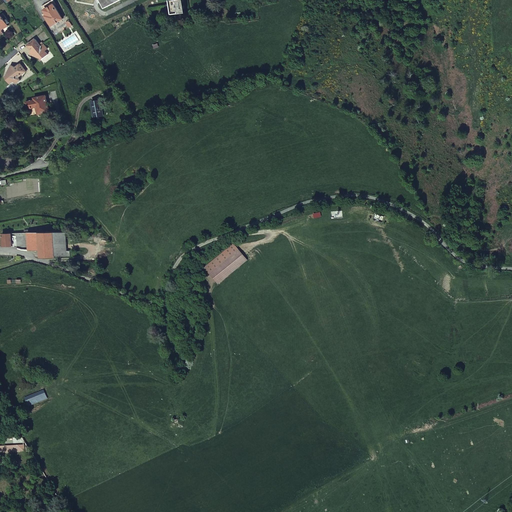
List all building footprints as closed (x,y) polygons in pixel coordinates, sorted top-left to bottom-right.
[(52,0),(42,6),(47,14),(45,15),(51,25),(62,18),(54,4),(55,3),(53,0),(52,0)] [(100,0),(104,8),(120,0),(100,0)] [(170,0),(172,13),(185,12),(183,0),(170,0)] [(0,10),(0,34),(5,32),(3,28),(5,27),(5,26),(6,26),(11,24),(9,22),(12,20),(6,11),(2,14),(0,10)] [(36,39),(28,45),(32,50),(31,54),(35,56),(36,53),(38,54),(42,59),(49,53),(46,50),(48,48),(45,44),(42,46),(36,39)] [(12,71),(7,75),(11,82),(15,80),(17,82),(22,79),(20,76),(28,70),(22,62),(17,66),(13,64),(11,68),(13,69),(12,71)] [(38,113),(49,111),(46,94),(35,97),(35,100),(27,101),(28,108),(37,107),(38,113)] [(92,115),(102,114),(100,98),(90,99),(92,115)] [(6,166),(14,164),(13,157),(5,158),(6,166)] [(27,233),(27,249),(39,250),(39,257),(53,259),(54,234),(54,232),(27,233)] [(66,257),(66,232),(54,232),(54,234),(53,257),(66,257)] [(2,246),(12,246),(11,233),(2,233),(2,246)] [(240,252),(213,274),(217,282),(246,259),(240,252)] [(246,259),(217,282),(219,285),(247,261),(246,259)] [(211,276),(218,285),(219,285),(217,282),(213,274),(211,276)]
